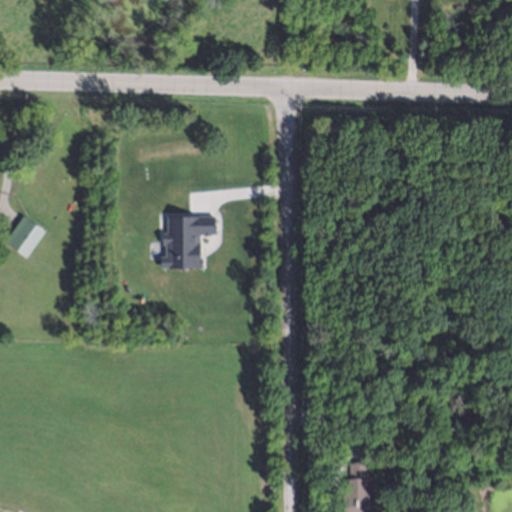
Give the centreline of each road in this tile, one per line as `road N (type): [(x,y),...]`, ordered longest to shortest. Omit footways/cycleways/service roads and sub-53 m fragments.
road 1 (tertiary): [(0,83),(511,95)]
road 2 (residential): [(287,90),(287,511)]
